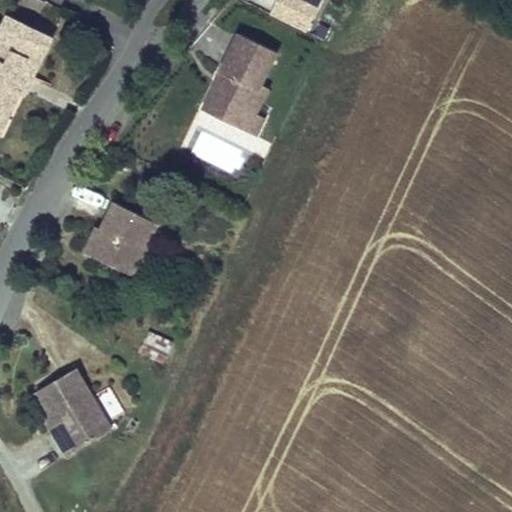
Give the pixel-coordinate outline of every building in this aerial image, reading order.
[(248,0),(307,31),(323,0),(248,0)] [(54,39),(10,16),(0,35),(0,122),(5,125),(21,92),(15,89),(23,73),(34,79),(54,39)] [(274,37),(235,23),(220,66),(227,68),(224,78),(217,76),(207,105),(262,124),(268,106),(259,102),(269,74),(262,72),(274,37)] [(227,68),(220,66),(217,76),(224,78),(227,68)] [(21,92),(26,94),(34,79),(23,73),(15,89),(21,92)] [(161,221),(119,200),(106,226),(94,253),(135,274),(161,221)] [(101,223),(88,250),(94,253),(106,226),(101,223)] [(142,354),(165,363),(173,340),(150,331),(142,354)] [(74,367),(36,390),(51,414),(64,436),(58,439),(66,454),(111,427),(74,367)] [(51,414),(45,417),(58,439),(64,436),(51,414)]
